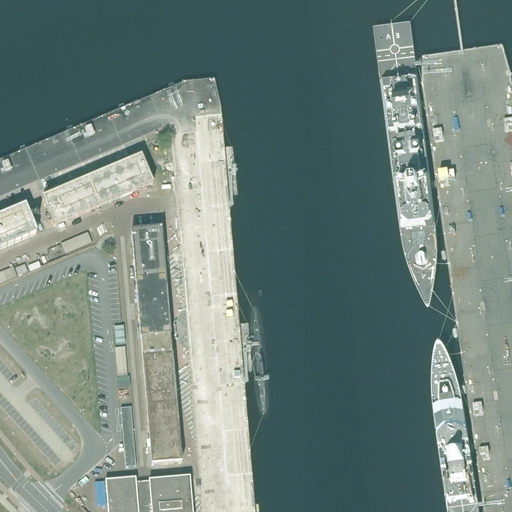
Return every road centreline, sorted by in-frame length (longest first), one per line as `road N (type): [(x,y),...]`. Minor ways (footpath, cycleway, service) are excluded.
road 1 (unclassified): [(190,205),(216,511)]
road 2 (unclassified): [(0,297),(95,259),(109,436),(100,449)]
road 3 (unclassified): [(0,187),(175,115),(183,122),(190,205)]
road 4 (unclassified): [(119,212),(142,471)]
road 5 (unclassified): [(0,332),(100,449)]
road 6 (unclassified): [(0,260),(119,212)]
